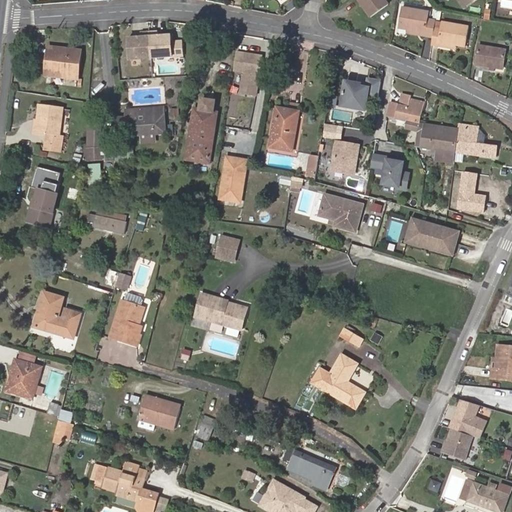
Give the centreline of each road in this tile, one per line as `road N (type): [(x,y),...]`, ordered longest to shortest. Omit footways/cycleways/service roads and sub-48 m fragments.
road 1 (residential): [(0,18),(170,5),(311,30)]
road 2 (residential): [(143,367),(262,402),(394,482)]
road 3 (residential): [(311,30),(511,112)]
road 4 (residential): [(394,482),(422,441),(486,292)]
road 5 (residential): [(365,252),(486,292)]
